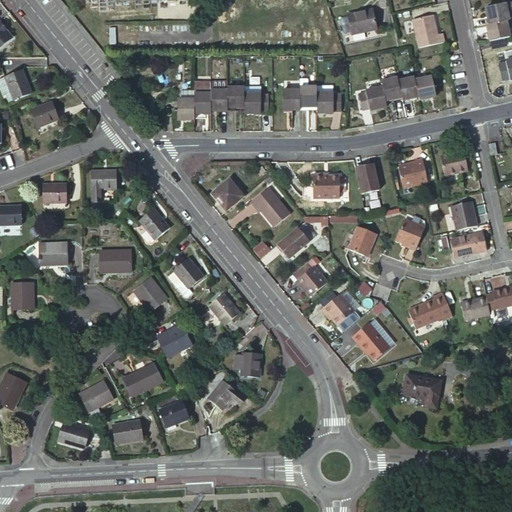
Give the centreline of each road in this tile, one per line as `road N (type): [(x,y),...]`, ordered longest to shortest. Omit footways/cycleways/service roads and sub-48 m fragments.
road 1 (tertiary): [(334,438),(314,357),(152,153)]
road 2 (residential): [(477,118),(347,146),(169,146),(152,153)]
road 3 (tertiary): [(31,475),(306,464)]
road 4 (residential): [(31,475),(56,394),(112,336),(106,310),(63,316)]
road 5 (tertiary): [(128,130),(25,0)]
road 6 (tertiary): [(360,462),(511,450)]
road 7 (residential): [(477,118),(507,256)]
road 8 (residential): [(0,180),(128,130)]
road 9 (residential): [(390,285),(396,266),(444,272),(507,256)]
